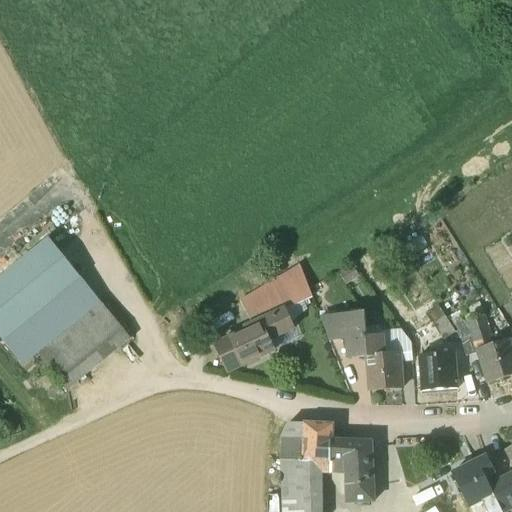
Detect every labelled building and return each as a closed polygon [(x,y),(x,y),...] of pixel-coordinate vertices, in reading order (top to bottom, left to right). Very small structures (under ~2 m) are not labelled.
[(399,238),(367,257),(374,268),(404,248),(399,238)] [(100,304),(48,240),(0,278),(0,339),(2,342),(22,366),(37,354),(100,304)] [(303,266),(240,302),(252,326),(285,311),(315,299),(303,266)] [(129,340),(100,304),(37,354),(67,391),(129,340)] [(493,346),(479,304),(463,312),(465,314),(476,351),(493,346)] [(438,308),(427,316),(432,324),(444,317),(438,308)] [(246,334),(217,348),(228,372),(272,352),(267,342),(294,329),(285,311),(252,326),(244,330),(246,334)] [(465,314),(448,323),(454,333),(461,343),(466,357),(477,354),(476,351),(465,314)] [(363,315),(338,318),(341,340),(347,340),(349,359),(366,358),(367,358),(365,338),(366,338),(363,315)] [(444,317),(432,324),(443,340),(454,333),(448,323),(444,317)] [(338,318),(320,319),(329,341),(341,340),(338,318)] [(406,333),(381,336),(383,356),(399,355),(400,365),(406,365),(406,376),(415,376),(413,342),(406,333)] [(383,356),(381,336),(366,338),(365,338),(367,358),(366,358),(369,392),(402,390),(401,376),(406,376),(406,365),(400,365),(399,355),(383,356)] [(493,346),(476,351),(477,354),(487,384),(511,376),(511,349),(509,341),(493,346)] [(454,355),(419,358),(422,392),(456,389),(454,355)] [(332,427),(288,425),(281,439),(280,462),(310,464),(330,465),(331,442),(332,427)] [(370,444),(331,442),(330,465),(330,474),(345,475),(345,487),(347,487),(348,504),(373,503),(370,444)] [(511,476),(511,462),(506,451),(497,455),(509,478),(511,476)] [(486,457),(452,475),(470,511),(500,511),(489,488),(485,480),(495,475),(486,457)] [(311,511),(310,464),(281,462),(282,511),(311,511)] [(511,476),(509,478),(489,488),(500,511),(501,511),(511,506),(511,476)]
